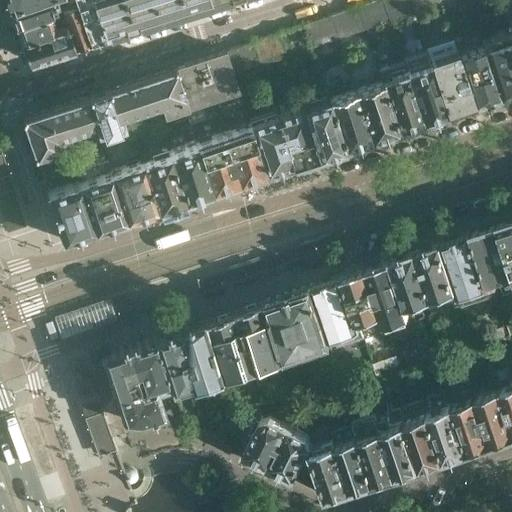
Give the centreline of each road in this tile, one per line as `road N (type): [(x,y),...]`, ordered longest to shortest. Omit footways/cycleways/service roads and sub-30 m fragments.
road 1 (tertiary): [(355,179),(0,294)]
road 2 (residential): [(0,90),(3,98),(310,0)]
road 3 (residential): [(125,445),(128,457),(146,467),(179,459),(215,463),(315,511)]
road 4 (residential): [(337,511),(511,453)]
road 5 (tertiary): [(511,127),(355,179)]
road 6 (tertiary): [(372,226),(511,179)]
